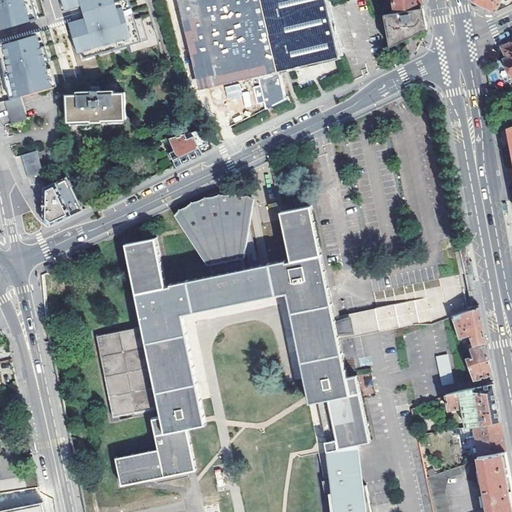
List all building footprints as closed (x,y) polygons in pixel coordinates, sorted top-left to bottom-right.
[(0,0),(0,30),(42,17),(37,0),(0,0)] [(72,19),(81,51),(84,51),(136,34),(127,3),(122,4),(120,0),(66,0),(69,7),(86,2),(89,14),(72,19)] [(120,0),(122,4),(127,3),(136,34),(84,51),(86,57),(145,39),(132,0),(120,0)] [(179,0),(199,84),(249,72),(260,112),(282,101),(275,70),(281,69),(284,68),(342,56),(328,0),(179,0)] [(393,0),(396,12),(424,7),(423,3),(422,0),(393,0)] [(472,0),(473,2),(495,14),(501,0),(472,0)] [(396,12),(385,14),(390,44),(397,42),(401,42),(407,39),(407,36),(410,35),(419,34),(422,33),(423,32),(424,30),(427,30),(428,28),(424,7),(396,12)] [(0,47),(0,63),(10,99),(20,97),(54,87),(38,31),(13,38),(15,43),(0,47)] [(0,47),(15,43),(13,38),(0,42),(0,47)] [(511,43),(503,48),(509,58),(506,59),(507,62),(505,63),(511,74),(511,73),(511,43)] [(224,87),(227,98),(242,95),(239,83),(224,87)] [(115,92),(115,90),(77,91),(77,94),(68,94),(69,121),(92,120),(92,122),(104,122),(104,120),(126,119),(125,91),(115,92)] [(10,99),(5,101),(12,123),(27,119),(20,97),(10,99)] [(196,131),(192,132),(203,154),(213,149),(206,139),(196,131)] [(173,154),(178,166),(203,154),(192,132),(170,138),(177,152),(173,154)] [(28,178),(43,173),(36,151),(22,156),(28,178)] [(53,225),(84,211),(67,177),(44,188),(44,204),(44,219),(53,225)] [(158,448),(192,442),(191,435),(189,428),(206,424),(205,418),(201,399),(187,326),(185,315),(201,312),(272,298),(288,295),(310,402),(329,399),(337,441),(338,448),(342,447),(360,443),(371,441),(360,386),(357,375),(353,376),(347,377),(338,330),(312,205),(281,211),(291,262),(287,263),(286,260),(245,268),(243,259),(245,259),(255,199),(250,197),(242,197),(235,195),(228,195),(220,195),(214,197),(207,198),(202,201),(194,202),(181,209),(176,214),(208,265),(211,265),(213,274),(172,282),(172,285),(167,285),(157,237),(126,243),(143,325),(97,335),(113,415),(159,406),(161,415),(152,417),(158,448)] [(55,263),(45,267),(48,274),(58,269),(55,263)] [(474,348),(486,344),(482,323),(479,307),(468,311),(451,317),(459,338),(470,334),(474,348)] [(474,348),(469,349),(472,356),(466,358),(473,379),(492,374),(489,358),(486,344),(474,348)] [(441,385),(453,383),(449,353),(436,355),(441,385)] [(476,388),(446,394),(448,410),(463,407),(467,427),(500,421),(495,389),(494,384),(476,388)] [(467,427),(461,428),(465,449),(471,447),(471,450),(472,457),(477,456),(506,451),(500,421),(467,427)] [(461,428),(451,430),(456,459),(462,457),(461,449),(465,449),(461,428)] [(335,483),(365,487),(362,460),(360,443),(342,447),(338,448),(337,441),(332,442),(327,443),(335,483)] [(192,442),(158,448),(116,457),(121,485),(133,483),(146,480),(188,472),(197,471),(195,458),(192,442)] [(487,511),(511,511),(511,483),(506,451),(477,456),(487,511)] [(433,511),(448,511),(444,492),(447,479),(461,474),(459,467),(426,478),(433,511)] [(372,511),(367,488),(365,487),(335,483),(330,484),(333,511),(372,511)]
